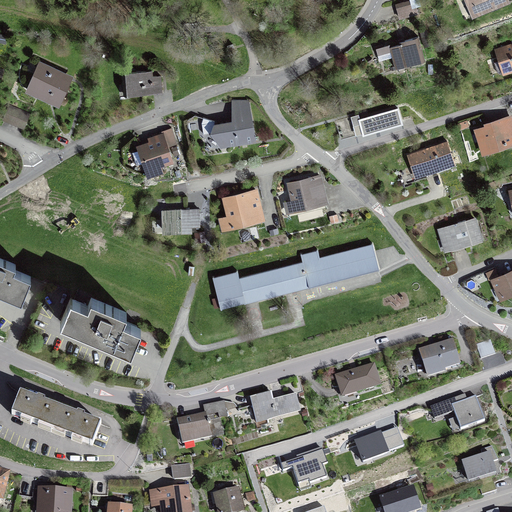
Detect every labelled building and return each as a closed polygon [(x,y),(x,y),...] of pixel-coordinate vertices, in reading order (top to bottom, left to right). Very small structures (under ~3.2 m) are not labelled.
[(397,11),(402,10),(404,17),(418,13),(416,6),(411,8),(409,0),(395,4),(397,11)] [(506,2),(505,0),(467,0),(474,16),(506,2)] [(392,57),(396,69),(425,60),(418,37),(404,40),(404,38),(398,39),(400,44),(390,47),(389,45),(376,48),(380,61),(392,57)] [(227,45),(230,54),(235,52),(233,44),(227,45)] [(511,44),(496,50),(500,60),(494,62),(497,72),(500,74),(511,70),(511,44)] [(57,69),(44,63),(32,88),(49,96),(49,99),(60,104),(70,81),(55,74),(57,69)] [(148,76),(148,70),(121,72),(123,96),(162,93),(160,75),(148,76)] [(212,132),(214,134),(213,134),(219,138),(224,138),(225,145),(255,140),(248,101),(233,101),(233,115),(240,115),(241,120),(215,125),(214,121),(203,117),(201,123),(203,133),(212,132)] [(29,114),(9,105),(3,119),(23,128),(29,114)] [(357,114),(335,121),(340,137),(401,120),(398,108),(359,119),(357,114)] [(511,143),(511,132),(511,121),(510,117),(486,125),(486,127),(479,129),(485,149),(504,143),(504,145),(506,145),(511,143)] [(463,125),(465,131),(473,129),(471,122),(463,125)] [(160,167),(159,164),(171,160),(162,134),(149,139),(150,142),(139,146),(148,171),(160,167)] [(448,143),(426,150),(425,148),(416,151),(417,153),(408,157),(412,168),(421,165),(425,174),(455,164),(448,143)] [(128,231),(142,189),(85,171),(80,186),(86,188),(82,201),(78,214),(128,231)] [(295,210),(326,203),(319,175),(289,183),(295,210)] [(256,190),(224,197),(231,227),(263,219),(256,190)] [(78,214),(82,201),(57,193),(53,207),(78,214)] [(162,210),(163,230),(191,229),(191,224),(199,224),(198,209),(162,210)] [(458,224),(439,230),(442,238),(448,242),(450,249),(481,240),(475,219),(466,221),(465,220),(457,222),(458,224)] [(213,278),(220,306),(243,300),(244,303),(378,268),(372,244),(319,258),(317,250),(301,255),(303,262),(239,278),(237,272),(213,278)] [(0,290),(21,299),(30,276),(13,269),(15,264),(0,257),(0,290)] [(496,288),(500,287),(504,296),(511,292),(511,270),(493,280),(496,288)] [(62,289),(47,283),(28,327),(44,334),(62,289)] [(88,305),(70,298),(60,321),(131,350),(141,327),(123,320),(126,312),(91,297),(88,305)] [(476,344),(481,358),(495,353),(490,339),(476,344)] [(460,364),(452,340),(419,351),(427,374),(460,364)] [(357,389),(358,392),(380,385),(374,364),(336,376),(341,394),(357,389)] [(270,391),(250,397),(256,422),(300,411),(296,394),(272,400),(270,391)] [(52,430),(60,408),(43,402),(45,400),(38,397),(37,399),(20,393),(12,415),(52,430)] [(459,402),(451,405),(460,429),(485,421),(476,396),(467,399),(465,394),(458,397),(459,402)] [(452,413),(449,406),(432,412),(435,419),(452,413)] [(77,415),(60,408),(52,430),(92,445),(100,424),(84,417),(85,415),(77,413),(77,415)] [(209,420),(220,418),(219,413),(207,416),(206,412),(205,413),(205,415),(192,418),(192,416),(177,419),(182,444),(212,437),(208,424),(210,423),(209,420)] [(381,431),(354,441),(362,461),(388,451),(381,431)] [(481,450),(483,455),(463,462),(469,481),(469,480),(494,472),(495,472),(492,462),(498,460),(492,446),(481,450)] [(323,449),(274,466),(276,473),(286,470),(291,486),(304,482),(305,485),(327,477),(323,465),(327,463),(323,449)] [(190,477),(188,464),(172,466),(174,479),(190,477)] [(0,499),(1,499),(2,499),(8,473),(0,471),(0,499)] [(497,490),(494,482),(479,487),(482,495),(497,490)] [(236,486),(217,490),(219,494),(215,495),(219,511),(234,511),(241,510),(236,486)] [(69,511),(70,491),(40,489),(38,511),(46,511),(69,511)] [(152,491),(153,505),(162,504),(162,511),(189,511),(187,489),(160,492),(160,491),(152,491)] [(413,490),(382,500),(386,511),(401,511),(402,511),(418,506),(413,490)]
